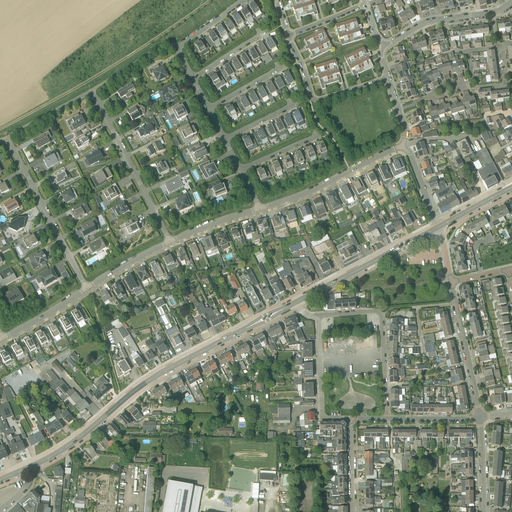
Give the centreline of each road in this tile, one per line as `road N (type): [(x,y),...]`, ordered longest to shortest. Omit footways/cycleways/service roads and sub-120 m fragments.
road 1 (residential): [(87,288),(7,136),(90,88),(167,241)]
road 2 (tertiary): [(0,479),(69,445),(155,375),(297,301)]
road 3 (track): [(208,2),(0,129)]
road 4 (residential): [(387,418),(379,312),(318,316)]
road 5 (tertiary): [(297,301),(439,226)]
road 6 (residential): [(259,209),(401,146)]
road 7 (residential): [(388,79),(320,100),(310,95),(288,33)]
road 8 (residential): [(479,418),(451,282)]
road 9 (residential): [(318,316),(321,413),(350,418)]
